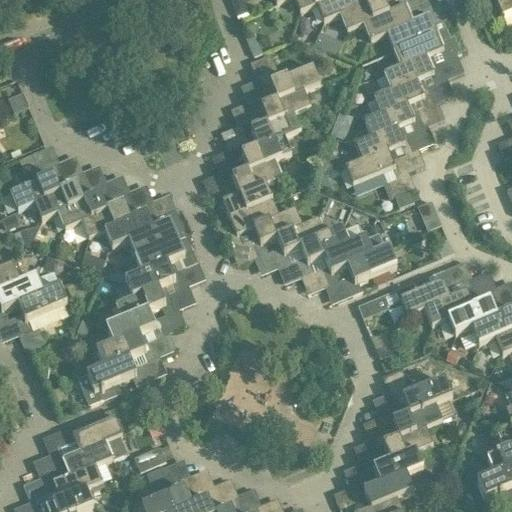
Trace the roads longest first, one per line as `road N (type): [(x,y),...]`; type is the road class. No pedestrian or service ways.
road 1 (residential): [(225,279),(344,324),(366,378),(318,507),(182,449),(166,412),(181,377)]
road 2 (residential): [(511,276),(464,257),(433,180),(480,61)]
road 3 (residential): [(188,192),(52,136),(17,58)]
road 4 (residential): [(188,192),(242,51),(222,0)]
road 5 (residential): [(3,511),(43,416),(22,366),(0,357)]
road 6 (residential): [(511,236),(482,163),(511,69)]
road 7 (residential): [(17,58),(154,0)]
